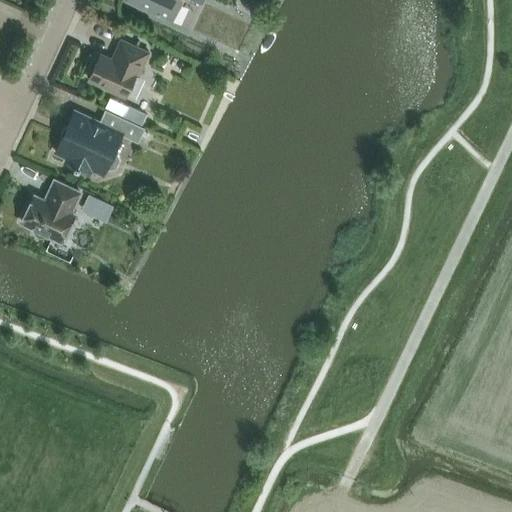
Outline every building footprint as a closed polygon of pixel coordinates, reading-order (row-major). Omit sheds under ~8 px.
[(126,0),(139,6),(136,13),(152,20),(155,13),(172,21),(182,0),(191,0),(202,5),(204,0),(126,0)] [(139,74),(149,53),(121,39),(111,59),(100,54),(89,80),(110,90),(111,92),(118,95),(120,94),(125,97),(136,73),(139,74)] [(146,114),(128,105),(122,116),(140,125),(146,114)] [(138,143),(145,128),(105,110),(99,122),(75,111),(55,152),(67,158),(65,163),(89,175),(91,169),(103,175),(106,168),(111,170),(116,168),(120,160),(118,155),(113,153),(122,135),(138,143)] [(70,213),(80,193),(55,181),(48,196),(49,197),(46,202),(34,196),(22,222),(62,241),(74,215),(70,213)] [(90,193),(85,204),(94,208),(97,202),(111,209),(113,205),(90,193)]
